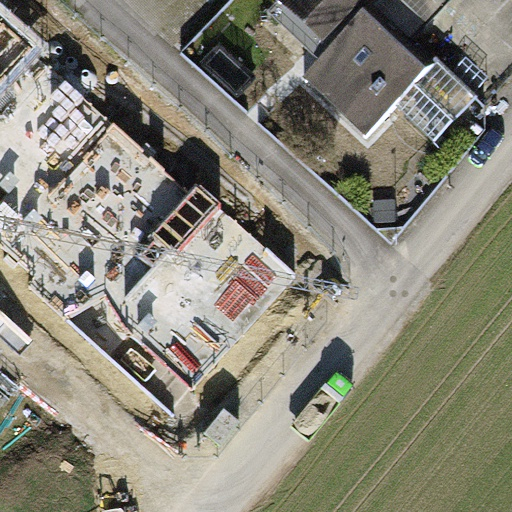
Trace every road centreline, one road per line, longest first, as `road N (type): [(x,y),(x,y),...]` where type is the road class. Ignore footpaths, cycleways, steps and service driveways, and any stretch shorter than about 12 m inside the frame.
road 1 (residential): [(88,0),(395,282)]
road 2 (residential): [(395,282),(202,511)]
road 3 (residential): [(511,145),(395,282)]
